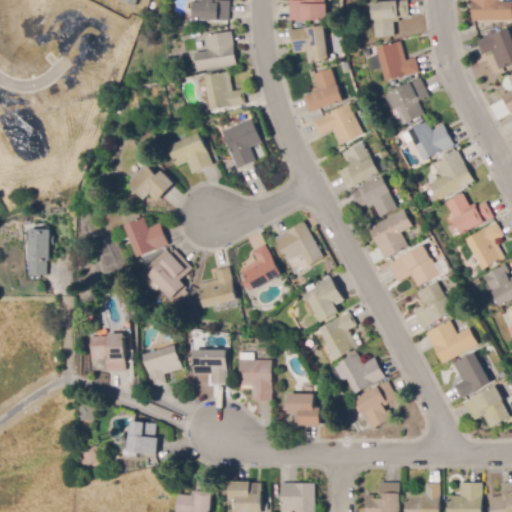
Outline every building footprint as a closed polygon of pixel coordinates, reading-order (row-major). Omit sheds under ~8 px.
[(231,21),(195,20),(195,0),(216,0),(231,1),(231,21)] [(290,21),(290,1),(303,1),(303,0),(326,0),(326,4),(328,4),(328,21),(290,21)] [(376,38),(372,3),(408,0),(410,17),(400,18),(400,22),(395,22),(396,36),(376,38)] [(511,21),(473,21),(473,0),(500,0),(500,2),(511,2),(511,21)] [(154,11),(149,9),(152,1),(157,3),(154,11)] [(308,63),(307,52),(294,54),(292,30),(326,27),(330,61),(308,63)] [(511,65),(500,70),(492,51),(483,55),(478,41),(510,29),(511,33),(511,65)] [(198,72),(195,53),(209,51),(206,36),(233,32),(238,66),(198,72)] [(387,82),(378,48),(401,42),(407,61),(417,58),(420,72),(387,82)] [(344,72),(342,64),(348,62),(351,70),(344,72)] [(310,113),(304,97),(314,94),(313,90),(318,88),(314,75),(333,69),(339,87),(340,85),(345,102),(310,113)] [(213,111),(208,84),(205,85),(204,77),(230,72),(234,91),(244,90),(246,105),(213,111)] [(511,114),(503,96),(511,91),(511,84),(509,78),(511,76),(511,114)] [(404,125),(389,95),(422,78),(430,96),(419,101),(426,115),(404,125)] [(129,119),(125,97),(137,95),(141,116),(129,119)] [(342,146),(334,130),(321,137),(314,122),(351,104),(365,134),(342,146)] [(238,169),(223,132),(254,119),(264,142),(252,147),(257,161),(238,169)] [(426,161),(409,131),(428,121),(434,130),(445,124),(456,145),(426,161)] [(123,131),(121,123),(127,122),(129,130),(123,131)] [(193,175),(188,162),(177,167),(169,147),(201,133),(215,165),(193,175)] [(349,190),(340,172),(354,165),(351,160),(348,162),(344,153),(365,143),(373,160),(375,159),(382,174),(349,190)] [(440,201),(430,183),(442,177),(435,164),(459,151),(476,181),(440,201)] [(161,171),(154,164),(157,161),(164,168),(161,171)] [(384,172),(380,165),(384,162),(388,169),(384,172)] [(158,202),(150,194),(145,200),(130,185),(149,166),(158,176),(163,171),(176,184),(158,202)] [(383,218),(375,205),(371,207),(369,204),(361,209),(352,194),(365,186),(366,188),(384,177),(393,191),(390,192),(400,207),(383,218)] [(462,234),(447,203),(465,194),(471,206),(476,204),(478,207),(487,202),(495,218),(462,234)] [(387,260),(370,229),(405,210),(415,226),(403,233),(410,247),(387,260)] [(138,258),(125,225),(145,217),(150,229),(161,224),(170,245),(138,258)] [(309,267),(302,255),(289,263),(275,239),(305,222),(326,257),(309,267)] [(484,270),(468,240),(498,223),(505,236),(496,241),(506,258),(484,270)] [(48,275),(29,275),(29,230),(52,230),(52,236),(55,236),(55,245),(52,245),(52,261),(48,261),(48,275)] [(254,292),(241,271),(258,260),(254,252),(266,245),(283,274),(254,292)] [(419,287),(413,276),(400,283),(390,264),(407,255),(407,256),(426,246),(441,275),(419,287)] [(172,300),(149,275),(176,250),(194,269),(181,281),(186,286),(172,300)] [(139,275),(146,284),(151,279),(146,274),(163,259),(159,255),(139,275)] [(511,301),(502,307),(493,290),(485,276),(506,265),(511,272),(507,274),(510,280),(511,278),(511,301)] [(204,308),(199,285),(218,280),(216,270),(230,267),(238,300),(204,308)] [(311,299),(309,295),(316,291),(318,295),(321,293),(318,287),(334,278),(346,302),(337,307),(340,313),(322,323),(309,300),(311,299)] [(245,289),(241,283),(246,280),(249,286),(245,289)] [(473,290),(470,284),(480,280),(483,287),(473,290)] [(424,329),(415,312),(425,306),(418,293),(438,282),(447,298),(449,297),(457,311),(424,329)] [(308,292),(306,288),(313,284),(316,288),(308,292)] [(338,360),(321,329),(351,312),(358,326),(350,331),(359,348),(338,360)] [(444,364),(428,334),(451,321),(459,335),(471,328),(480,345),(444,364)] [(107,372),(106,359),(92,360),(91,336),(125,335),(127,371),(107,372)] [(153,388),(144,356),(177,345),(184,369),(165,375),(168,384),(153,388)] [(229,385),(214,385),(214,375),(194,375),(194,350),(229,351),(229,385)] [(462,399),(456,386),(464,382),(455,364),(476,352),(492,383),(462,399)] [(357,395),(340,364),(359,353),(375,358),(387,378),(357,395)] [(273,401),(253,401),(253,386),(241,386),(241,361),(273,361),(273,401)] [(374,429),(357,398),(388,381),(398,399),(385,406),(388,411),(390,410),(395,418),(374,429)] [(511,417),(492,428),(485,415),(474,421),(465,404),(498,386),(506,402),(504,403),(511,417)] [(322,426),(296,425),(297,414),(289,414),(290,394),(316,395),(316,408),(323,408),(322,426)] [(91,407),(85,406),(86,398),(93,399),(91,407)] [(158,455),(128,452),(130,435),(131,435),(133,422),(145,424),(145,423),(158,424),(156,438),(160,439),(158,455)] [(211,511),(176,511),(178,495),(189,496),(196,492),(198,481),(215,483),(211,511)] [(262,511),(236,511),(237,500),(230,500),(231,482),(263,484),(262,511)] [(487,511),(491,510),(490,498),(504,496),(503,484),(511,482),(511,511),(487,511)] [(316,511),(298,511),(298,510),(282,511),(281,483),(316,483),(316,511)] [(401,511),(366,511),(366,495),(375,495),(375,499),(381,499),(381,483),(401,483),(401,511)] [(441,511),(406,511),(407,493),(426,494),(427,483),(442,483),(441,511)] [(449,511),(449,496),(461,496),(461,483),(484,483),(484,511),(449,511)]
